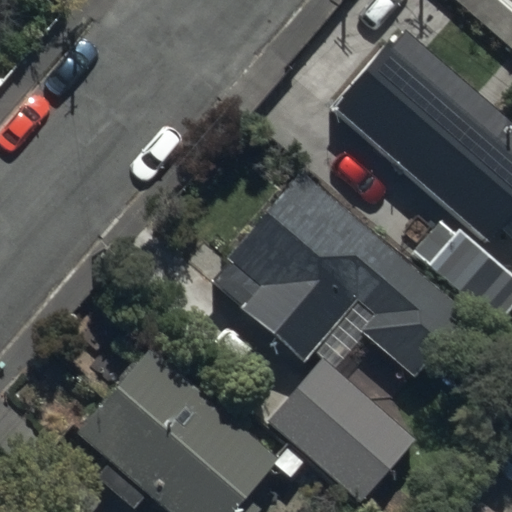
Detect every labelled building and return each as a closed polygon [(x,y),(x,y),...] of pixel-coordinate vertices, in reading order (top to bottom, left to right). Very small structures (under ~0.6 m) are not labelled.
[(511,122),(402,25),(332,105),(485,241),(511,210),(511,122)] [(465,326),(295,176),(217,265),(251,296),(235,314),(300,372),(328,340),(345,355),(359,340),(412,386),(465,326)] [(435,226),(409,255),(492,329),(511,306),(511,286),(455,236),(451,240),(435,226)] [(273,464),(143,352),(70,436),(105,467),(95,479),(132,511),(133,511),(144,500),(157,511),(252,511),(240,502),(273,464)] [(410,446),(317,363),(260,427),(302,464),(287,481),(303,496),(320,477),(354,508),(410,446)] [(461,511),(484,511),(472,500),(461,511)]
